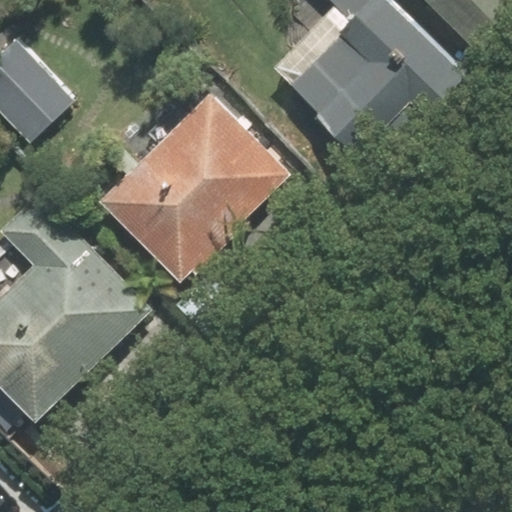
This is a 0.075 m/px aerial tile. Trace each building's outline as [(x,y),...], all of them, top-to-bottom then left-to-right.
[(413,0),(334,0),(349,15),(280,81),(368,171),(477,65),(413,0)] [(511,0),(431,0),(496,67),(511,51),(511,0)] [(18,30),(0,44),(0,111),(28,145),(79,103),(18,30)] [(169,305),(211,347),(254,305),(211,262),(302,174),(215,86),(97,201),(184,289),(169,305)] [(0,387),(31,420),(151,305),(41,190),(0,229),(0,234),(14,249),(0,262),(0,387)]
